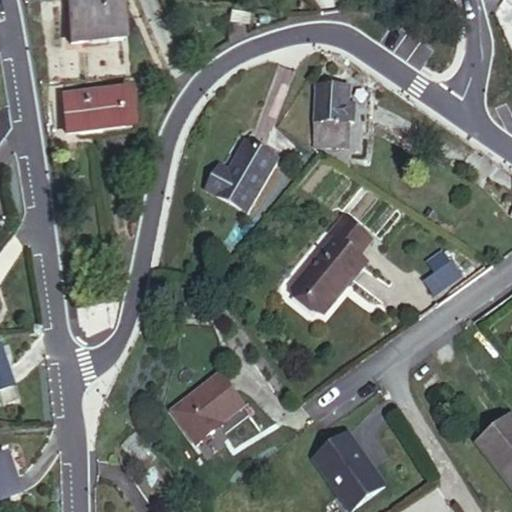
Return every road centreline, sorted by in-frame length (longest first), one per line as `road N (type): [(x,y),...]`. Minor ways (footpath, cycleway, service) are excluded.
road 1 (residential): [(67,370),(128,347),(181,122),(217,78),(272,48),(327,38),(365,47),(456,109)]
road 2 (residential): [(67,370),(5,0)]
road 3 (unclassified): [(386,359),(475,511)]
road 4 (unclassified): [(511,266),(386,359)]
road 5 (residential): [(83,511),(67,370)]
road 6 (unknown): [(153,0),(181,122)]
